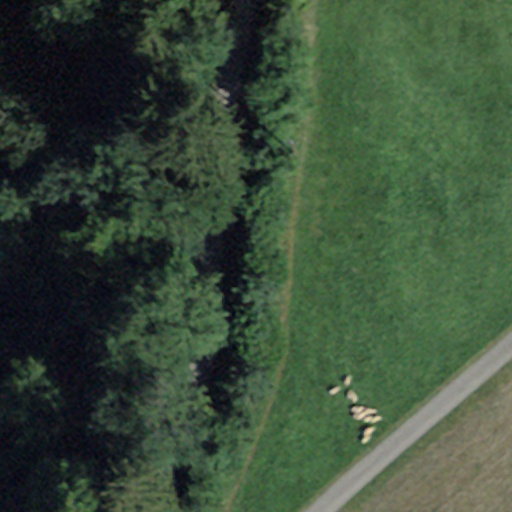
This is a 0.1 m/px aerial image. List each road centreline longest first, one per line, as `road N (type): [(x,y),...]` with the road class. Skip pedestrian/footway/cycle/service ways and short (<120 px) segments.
road 1 (track): [(259,0),(157,511)]
road 2 (residential): [(511,340),(320,508)]
